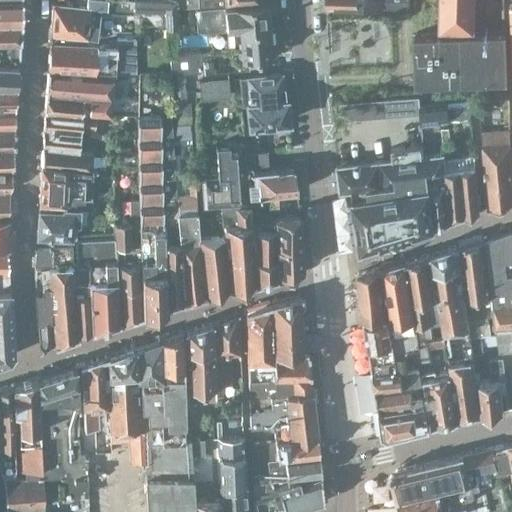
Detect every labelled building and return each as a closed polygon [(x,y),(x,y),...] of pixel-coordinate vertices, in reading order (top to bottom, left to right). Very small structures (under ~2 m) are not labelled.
[(0,0),(0,18),(20,18),(20,0),(0,0)] [(49,32),(51,32),(110,36),(115,32),(118,32),(119,24),(115,24),(112,29),(100,31),(97,31),(98,14),(101,15),(102,11),(131,12),(132,0),(51,0),(52,0),(51,0),(49,32)] [(164,9),(165,27),(178,26),(176,8),(175,0),(132,0),(132,8),(164,9)] [(325,0),(326,6),(381,8),(381,0),(325,0)] [(384,0),(384,10),(405,11),(404,0),(384,0)] [(441,0),(441,26),(442,26),(442,33),(413,34),(414,82),(507,79),(505,31),(467,32),(468,27),(472,27),(472,0),(441,0)] [(204,31),(233,29),(238,28),(269,26),(267,3),(261,3),(224,6),(202,8),(204,31)] [(322,18),(325,66),(382,63),(379,15),(322,18)] [(20,18),(0,18),(0,40),(19,40),(20,18)] [(269,26),(238,28),(233,29),(234,45),(229,46),(229,49),(220,49),(220,52),(210,53),(210,54),(212,71),(212,72),(248,68),(247,59),(272,57),(269,26)] [(136,33),(118,32),(115,32),(110,36),(51,32),(48,69),(47,69),(43,108),(44,108),(44,110),(81,113),(96,115),(96,114),(108,114),(111,95),(111,94),(117,95),(119,78),(111,77),(111,74),(99,73),(99,71),(114,71),(136,72),(136,33)] [(19,40),(0,40),(0,60),(18,61),(18,56),(19,40)] [(171,54),(173,74),(201,71),(199,52),(171,54)] [(202,72),(212,71),(210,54),(201,55),(202,72)] [(0,86),(15,86),(17,86),(18,61),(0,60),(0,86)] [(246,105),(248,126),(288,121),(285,98),(284,98),(281,73),(238,78),(241,105),(246,105)] [(200,81),(201,95),(215,94),(213,79),(200,81)] [(0,107),(15,107),(15,86),(0,86),(0,107)] [(383,116),(419,114),(419,106),(418,96),(382,98),(383,116)] [(419,106),(419,114),(420,118),(421,125),(440,123),(440,118),(432,118),(431,105),(419,106)] [(0,127),(14,127),(15,107),(0,107),(0,127)] [(472,118),(471,107),(447,109),(448,120),(472,118)] [(44,110),(43,128),(43,129),(73,132),(73,126),(93,128),(93,126),(107,126),(107,115),(96,115),(81,113),(44,110)] [(170,115),(136,116),(139,226),(140,246),(142,313),(143,313),(168,305),(162,176),(174,175),(172,138),(170,115)] [(0,147),(13,147),(14,127),(0,127),(0,147)] [(79,134),(73,132),(43,129),(41,146),(91,150),(92,151),(95,151),(96,141),(79,139),(79,134)] [(481,131),(488,206),(511,199),(511,169),(509,142),(509,129),(481,131)] [(246,167),(245,152),(244,152),(244,143),(232,143),(215,144),(216,161),(220,206),(221,206),(248,204),(247,196),(246,167)] [(434,224),(428,181),(435,180),(433,169),(445,167),(443,152),(424,154),(423,144),(391,148),(392,158),(336,164),(340,190),(350,189),(359,249),(434,224)] [(39,163),(82,167),(82,172),(91,173),(92,151),(91,150),(41,146),(39,163)] [(0,168),(11,168),(13,147),(0,147),(0,168)] [(91,201),(92,199),(91,199),(91,173),(82,172),(82,167),(39,163),(38,202),(64,204),(64,203),(74,203),(75,200),(91,201)] [(246,167),(247,183),(247,196),(295,191),(293,167),(276,169),(275,168),(262,169),(262,165),(246,167)] [(475,167),(460,168),(464,214),(479,210),(475,167)] [(0,190),(9,190),(11,168),(0,168),(0,190)] [(445,179),(449,219),(464,214),(460,168),(444,170),(445,179)] [(174,175),(162,176),(168,305),(184,301),(176,195),(174,175)] [(445,179),(435,180),(428,181),(434,224),(449,219),(445,179)] [(184,301),(203,295),(198,236),(196,212),(195,181),(188,181),(189,194),(176,195),(184,301)] [(8,217),(7,217),(9,193),(0,193),(0,218),(8,218),(8,217)] [(282,193),(272,194),(273,209),(283,209),(282,193)] [(91,201),(75,200),(74,203),(74,208),(63,207),(62,210),(38,209),(36,235),(72,236),(73,223),(78,223),(79,222),(84,223),(85,211),(91,211),(91,201)] [(222,227),(223,226),(223,235),(228,288),(253,282),(255,282),(251,229),(251,223),(250,223),(248,204),(221,206),(222,227)] [(274,217),(275,227),(276,276),(276,275),(302,267),(299,216),(274,217)] [(113,223),(114,238),(119,321),(142,313),(140,246),(131,246),(130,222),(113,223)] [(255,282),(276,276),(275,227),(251,229),(255,282)] [(511,227),(485,236),(492,294),(494,313),(497,342),(511,340),(511,227)] [(198,236),(203,295),(228,289),(228,288),(223,235),(198,236)] [(461,243),(460,243),(465,297),(468,316),(494,313),(492,294),(485,236),(484,237),(461,244),(461,243)] [(76,260),(72,260),(72,266),(87,265),(91,329),(119,321),(114,238),(76,240),(76,260)] [(56,342),(77,334),(91,329),(87,265),(72,266),(72,260),(70,242),(49,242),(50,245),(50,260),(54,260),(54,265),(48,265),(52,310),(56,342)] [(429,253),(428,254),(441,320),(443,331),(461,329),(469,328),(469,323),(468,316),(465,297),(460,243),(429,252),(429,253)] [(38,311),(52,310),(48,265),(54,265),(54,260),(50,260),(50,245),(35,246),(33,276),(34,290),(36,314),(39,313),(38,311)] [(14,350),(13,349),(9,287),(8,287),(7,261),(6,261),(6,247),(0,247),(0,359),(7,357),(8,358),(14,350)] [(430,322),(441,320),(428,254),(404,260),(419,347),(412,348),(414,359),(421,358),(421,362),(430,360),(429,356),(428,348),(446,345),(444,336),(432,338),(430,322)] [(405,349),(412,348),(419,347),(404,260),(381,267),(389,314),(399,368),(409,366),(405,349)] [(389,314),(381,267),(357,273),(364,318),(389,314)] [(248,363),(248,379),(273,378),(309,377),(306,353),(302,353),(300,295),(270,303),(245,310),(247,363),(248,363)] [(54,343),(56,342),(52,310),(38,311),(39,313),(36,314),(38,342),(42,345),(54,342),(54,343)] [(237,313),(212,321),(215,384),(230,383),(229,353),(239,352),(237,313)] [(397,368),(399,368),(389,314),(364,318),(367,344),(368,344),(372,370),(397,368)] [(216,399),(215,384),(212,321),(185,330),(186,391),(204,391),(205,400),(216,399)] [(469,323),(469,328),(471,336),(481,335),(491,334),(489,321),(469,323)] [(471,336),(469,328),(461,329),(465,358),(448,361),(450,372),(457,419),(481,413),(473,353),(471,336)] [(144,475),(146,511),(195,511),(195,499),(193,500),(192,476),(189,424),(184,425),(185,421),(183,367),(182,330),(134,345),(144,461),(144,475)] [(481,335),(471,336),(473,353),(483,352),(481,335)] [(129,461),(144,461),(134,345),(105,355),(107,407),(110,441),(128,440),(129,461)] [(97,406),(107,407),(105,355),(81,362),(83,407),(84,429),(98,428),(97,406)] [(502,358),(488,359),(490,379),(478,380),(482,413),(508,408),(502,358)] [(63,496),(87,495),(86,475),(87,475),(86,451),(79,452),(78,426),(75,364),(37,376),(41,470),(42,477),(62,476),(63,496)] [(413,404),(411,394),(423,392),(421,381),(422,381),(419,364),(409,366),(399,368),(397,368),(372,370),(370,370),(376,408),(413,404)] [(423,376),(431,423),(431,425),(438,423),(442,424),(454,421),(457,419),(450,372),(436,374),(436,369),(422,371),(423,376)] [(42,477),(41,470),(37,376),(11,384),(11,385),(14,412),(18,412),(19,452),(20,470),(25,470),(25,478),(42,477)] [(275,389),(276,396),(270,396),(272,409),(265,410),(260,411),(256,412),(249,415),(250,428),(273,426),(274,439),(250,442),(251,460),(276,458),(318,452),(316,436),(311,390),(309,377),(273,378),(248,379),(249,390),(275,389)] [(15,424),(14,412),(11,385),(0,388),(0,470),(15,470),(15,424)] [(429,425),(423,392),(411,394),(413,404),(376,408),(379,430),(388,435),(429,425)] [(243,459),(243,454),(242,438),(216,438),(217,454),(217,460),(243,459)] [(493,446),(485,448),(491,473),(506,470),(511,490),(511,440),(502,443),(503,444),(493,446)] [(485,448),(389,472),(401,511),(477,511),(490,510),(485,488),(472,491),(471,487),(493,481),(491,473),(485,448)] [(318,452),(276,458),(251,460),(252,482),(267,481),(287,478),(321,474),(318,452)] [(217,460),(219,486),(219,493),(245,489),(244,483),(243,459),(217,460)] [(44,508),(42,477),(25,478),(5,479),(7,510),(44,508)] [(253,495),(254,505),(254,511),(288,511),(321,502),(319,477),(299,483),(297,479),(288,481),(287,478),(267,481),(268,490),(277,489),(280,497),(265,502),(262,492),(253,495)] [(246,511),(245,489),(219,493),(220,498),(220,511),(246,511)] [(220,511),(220,498),(195,499),(195,511),(220,511)]
